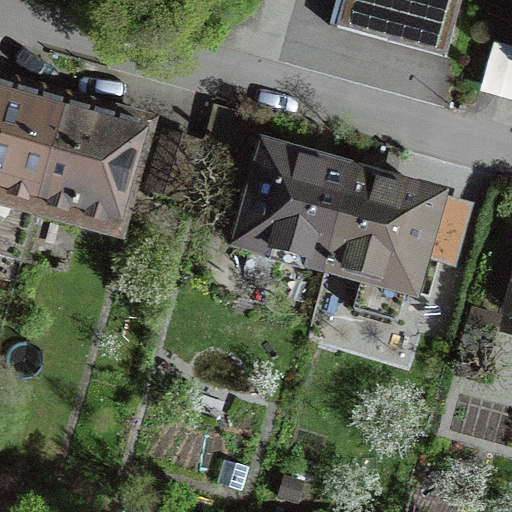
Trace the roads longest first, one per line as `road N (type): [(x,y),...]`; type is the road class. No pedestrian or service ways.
road 1 (residential): [(254,86),(511,156)]
road 2 (residential): [(0,15),(254,86)]
